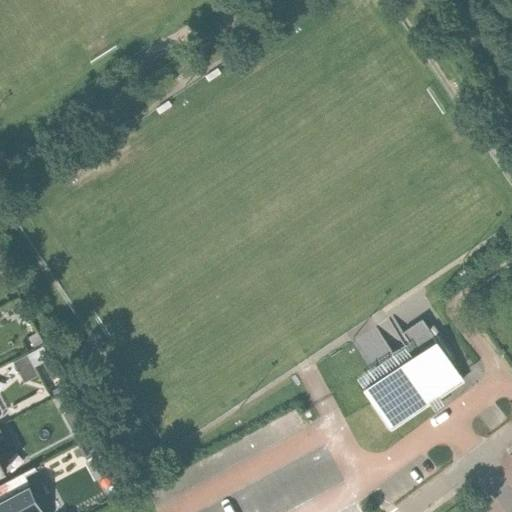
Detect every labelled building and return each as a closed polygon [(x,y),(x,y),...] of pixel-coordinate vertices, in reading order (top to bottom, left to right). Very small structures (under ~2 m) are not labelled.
[(368,369),(356,377),(364,389),(372,401),(390,428),(392,427),(391,425),(461,378),(462,380),(463,379),(460,374),(451,361),(434,336),(429,328),(429,327),(422,317),(398,333),(405,344),(404,344),(404,345),(392,353),(368,369)] [(17,368),(30,361),(27,355),(13,362),(17,368)] [(70,425),(80,420),(75,409),(64,414),(70,425)] [(0,426),(0,471),(7,468),(2,458),(13,452),(0,426)] [(0,511),(45,511),(23,471),(0,483),(0,511)]
